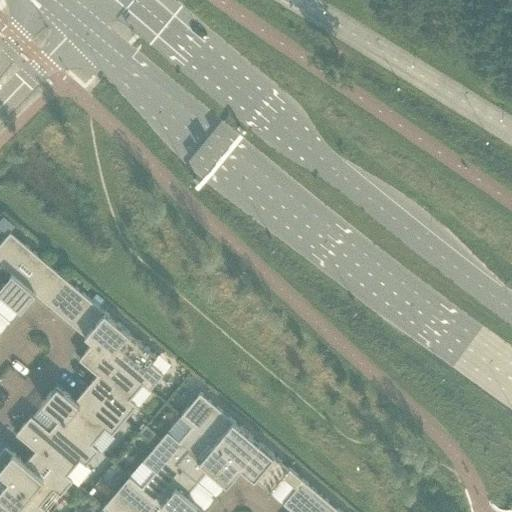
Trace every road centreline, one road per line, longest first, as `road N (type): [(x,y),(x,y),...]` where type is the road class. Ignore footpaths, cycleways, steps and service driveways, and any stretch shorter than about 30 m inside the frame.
road 1 (secondary): [(72,18),(422,318),(511,384)]
road 2 (secondary): [(511,311),(132,0)]
road 3 (residential): [(0,357),(39,311),(70,337),(0,420)]
